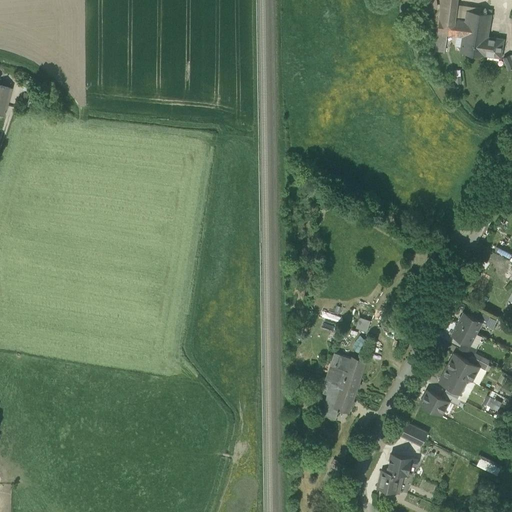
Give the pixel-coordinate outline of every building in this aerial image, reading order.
[(436,0),(424,0),(427,13),(438,11),(436,0)] [(441,0),(438,33),(447,35),(456,36),(462,37),(463,32),(465,21),(456,19),(457,5),(457,0),(441,0)] [(481,8),(457,5),(456,19),(465,21),(467,11),(480,13),(481,8)] [(488,36),(492,14),(480,13),(467,11),(465,21),(463,32),(488,36)] [(460,52),(501,58),(504,39),(488,36),(463,32),(462,37),(461,47),(460,52)] [(445,52),(447,35),(438,33),(436,51),(445,52)] [(511,54),(503,58),(508,70),(511,68),(511,54)] [(0,114),(3,115),(10,88),(0,84),(0,114)] [(482,322),(486,324),(491,315),(480,310),(476,318),(482,321),(482,322)] [(464,312),(458,323),(476,333),(482,322),(482,321),(476,318),(464,312)] [(358,328),(366,331),(369,320),(361,318),(360,319),(358,328)] [(470,344),(476,333),(458,323),(452,334),(464,341),(470,344)] [(460,349),(471,355),(472,355),(476,347),(470,344),(464,341),(460,349)] [(454,353),(447,367),(468,378),(468,379),(472,380),(479,366),(469,360),(454,353)] [(334,360),(326,384),(337,388),(338,385),(356,391),(362,375),(361,375),(365,362),(340,354),(338,361),(334,360)] [(488,364),(472,355),(471,355),(469,360),(479,366),(485,369),(488,364)] [(461,392),(468,379),(468,378),(447,367),(439,381),(448,385),(461,392)] [(329,395),(326,405),(338,409),(349,413),(356,391),(338,385),(337,388),(326,384),(323,393),(329,395)] [(448,385),(445,391),(458,398),(461,392),(448,385)] [(420,403),(441,415),(449,401),(442,397),(427,389),(420,403)] [(461,399),(458,398),(445,391),(442,397),(449,401),(458,405),(461,399)] [(335,419),(338,409),(326,405),(322,415),(335,419)] [(400,434),(422,445),(428,433),(406,422),(400,434)] [(387,470),(387,471),(404,474),(408,475),(411,464),(412,457),(391,453),(387,470)] [(497,474),(501,467),(481,457),(477,464),(497,474)] [(403,478),(404,474),(387,471),(382,469),(377,488),(397,492),(400,478),(403,478)]
